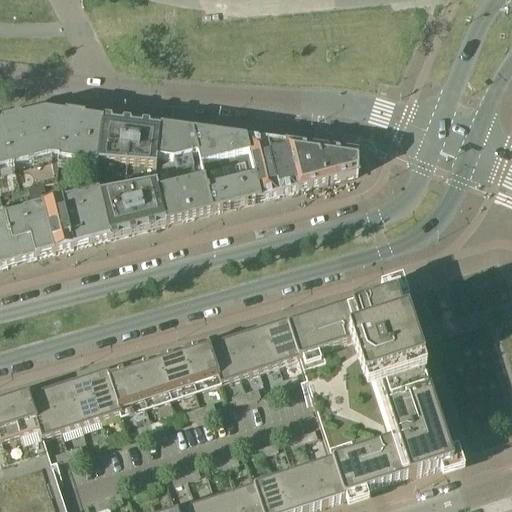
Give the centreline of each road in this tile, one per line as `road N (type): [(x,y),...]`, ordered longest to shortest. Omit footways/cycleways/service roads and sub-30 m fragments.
road 1 (tertiary): [(0,361),(405,245),(440,216),(470,150)]
road 2 (tertiary): [(434,136),(401,203),(376,218),(0,315)]
road 3 (residential): [(434,136),(347,108),(0,75)]
road 4 (tertiary): [(494,0),(434,136)]
